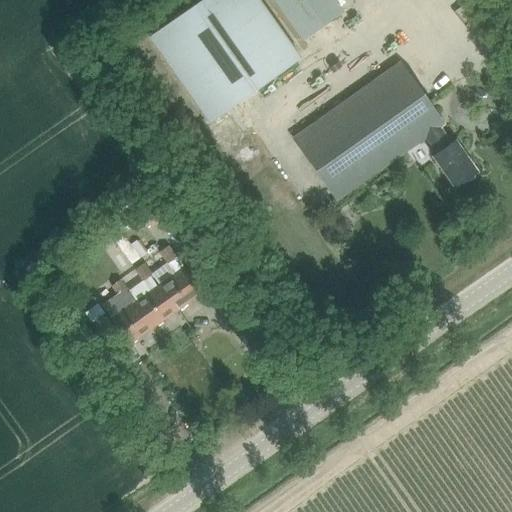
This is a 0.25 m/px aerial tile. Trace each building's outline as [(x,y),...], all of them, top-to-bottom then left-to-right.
[(254,0),(209,0),(148,45),(205,123),(295,57),(254,0)] [(269,0),(300,42),(342,12),(333,0),(269,0)] [(452,187),(474,172),(453,141),(449,143),(437,127),(441,124),(398,62),(291,137),(334,199),(423,137),(434,153),(430,156),(452,187)] [(136,208),(148,224),(170,209),(159,192),(136,208)] [(199,293),(181,267),(180,268),(173,258),(174,257),(166,245),(157,251),(173,273),(158,283),(176,309),(199,293)] [(157,284),(150,274),(142,262),(132,269),(140,281),(127,290),(152,326),(176,309),(158,283),(157,284)] [(127,290),(127,291),(118,279),(109,285),(115,294),(100,305),(109,318),(109,319),(127,344),(152,326),(127,290)]
